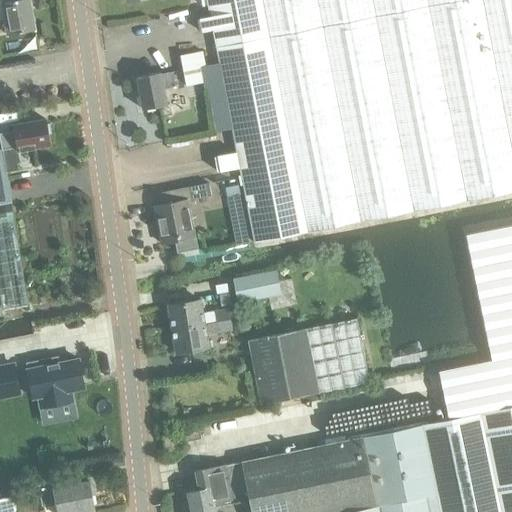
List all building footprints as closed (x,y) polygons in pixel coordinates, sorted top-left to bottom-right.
[(36,28),(31,0),(0,0),(0,17),(5,17),(8,33),(36,28)] [(231,130),(235,153),(215,157),(219,175),(239,171),(253,243),(511,191),(511,0),(205,0),(208,13),(194,16),(197,30),(211,27),(215,47),(231,130)] [(199,66),(205,65),(202,51),(179,56),(185,86),(202,83),(199,66)] [(168,105),(165,87),(175,85),(172,71),(162,73),(161,72),(136,77),(143,110),(168,105)] [(14,128),(0,130),(0,292),(3,309),(28,305),(11,200),(9,191),(7,178),(7,176),(4,160),(2,146),(16,144),(17,149),(51,142),(49,131),(54,130),(52,120),(47,121),(46,116),(13,122),(14,128)] [(164,191),(166,203),(154,205),(161,243),(175,240),(177,252),(197,248),(187,199),(211,194),(208,182),(164,191)] [(491,360),(439,370),(449,419),(511,406),(511,223),(465,233),(491,360)] [(275,270),(233,279),(237,302),(280,293),(275,270)] [(228,292),(219,293),(220,304),(230,303),(228,292)] [(169,318),(173,318),(175,327),(229,318),(228,308),(204,312),(201,297),(169,303),(170,306),(167,307),(169,318)] [(231,329),(229,318),(175,327),(177,337),(173,338),(175,348),(180,347),(180,349),(210,343),(208,333),(231,329)] [(368,382),(356,319),(305,329),(318,392),(368,382)] [(260,403),(318,392),(305,329),(248,340),(260,403)] [(59,362),(58,355),(26,361),(33,397),(38,396),(40,406),(72,400),(70,389),(84,387),(78,358),(59,362)] [(14,362),(0,365),(0,396),(20,393),(14,362)] [(511,511),(511,406),(449,419),(421,425),(439,511),(511,511)] [(251,511),(439,511),(421,425),(362,437),(241,463),(248,493),(247,493),(251,511)] [(166,453),(178,452),(175,432),(163,434),(166,453)] [(192,511),(217,511),(214,500),(247,493),(248,493),(241,463),(241,462),(195,471),(199,489),(187,492),(192,511)] [(57,501),(59,511),(73,511),(94,507),(88,480),(54,487),(53,482),(38,485),(42,504),(57,501)] [(17,511),(14,495),(0,497),(0,511),(17,511)]
